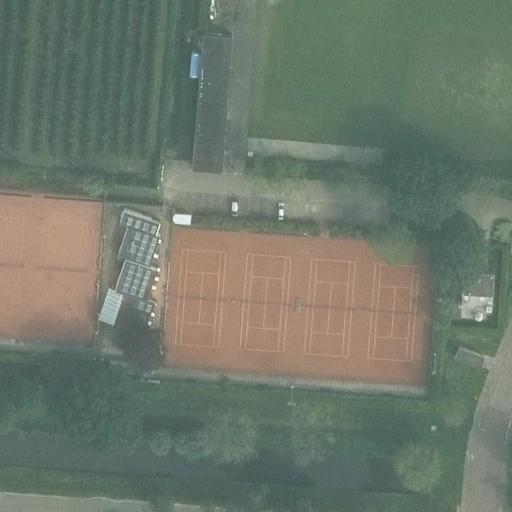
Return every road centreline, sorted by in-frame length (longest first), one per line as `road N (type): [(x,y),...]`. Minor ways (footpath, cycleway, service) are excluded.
road 1 (unclassified): [(511,212),(163,179)]
road 2 (unclassified): [(483,511),(491,435),(511,374)]
